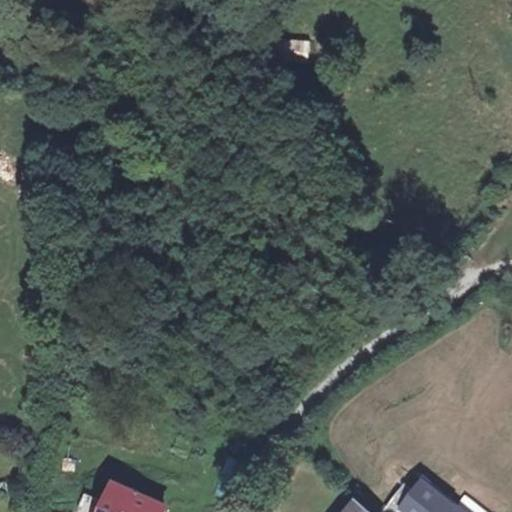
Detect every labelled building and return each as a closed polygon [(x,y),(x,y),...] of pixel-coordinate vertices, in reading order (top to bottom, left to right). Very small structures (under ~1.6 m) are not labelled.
[(308,57),(310,41),(294,40),(293,56),(308,57)] [(422,465),(403,479),(424,507),(443,493),(422,465)] [(389,511),(364,480),(337,507),(341,511),(389,511)] [(107,511),(132,511),(140,494),(119,485),(107,511)] [(162,511),(166,505),(140,494),(132,511),(162,511)] [(471,511),(457,497),(441,511),(471,511)]
